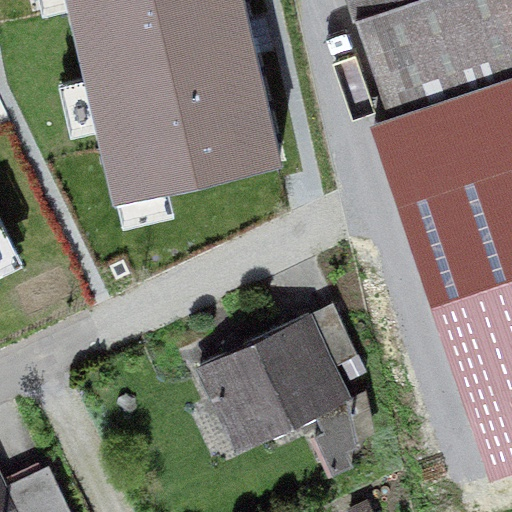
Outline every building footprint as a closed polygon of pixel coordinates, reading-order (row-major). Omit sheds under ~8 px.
[(73,0),(112,188),(275,155),(242,0),(73,0)] [(358,0),(361,9),(387,0),(358,0)] [(511,0),(387,0),(361,9),(394,107),(511,67),(511,0)] [(511,457),(511,67),(394,107),(368,116),(489,465),(511,457)] [(309,318),(206,368),(240,438),(343,388),(309,318)] [(0,473),(0,511),(61,511),(44,472),(6,488),(0,473)]
